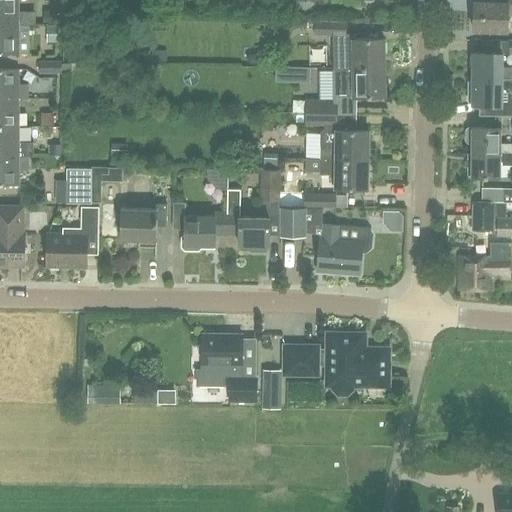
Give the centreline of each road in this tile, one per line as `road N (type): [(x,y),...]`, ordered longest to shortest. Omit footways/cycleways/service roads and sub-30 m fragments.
road 1 (residential): [(422,314),(289,302),(0,299)]
road 2 (residential): [(422,314),(428,0)]
road 3 (track): [(388,511),(422,314)]
